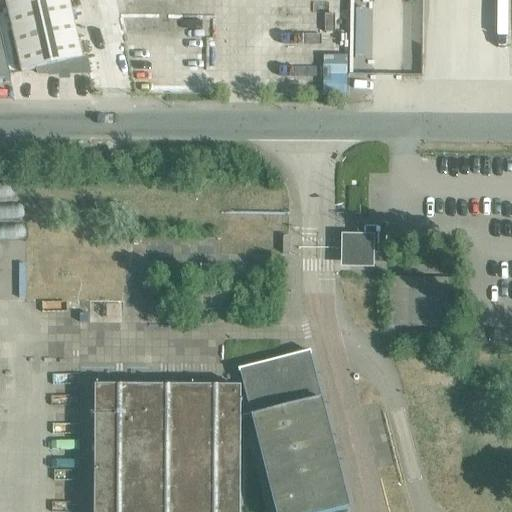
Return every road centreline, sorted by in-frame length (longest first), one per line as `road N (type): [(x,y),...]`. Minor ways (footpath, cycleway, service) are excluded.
road 1 (unclassified): [(323,125),(0,123)]
road 2 (unknown): [(325,300),(359,330),(393,379),(440,511)]
road 3 (unclassified): [(511,126),(323,125)]
road 4 (unclassified): [(322,255),(323,125)]
